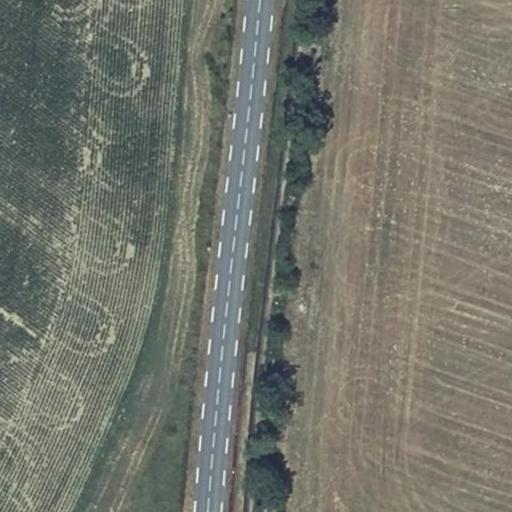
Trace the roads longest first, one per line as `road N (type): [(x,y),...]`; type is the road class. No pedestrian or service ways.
road 1 (secondary): [(259,0),(207,511)]
road 2 (track): [(164,511),(214,0)]
